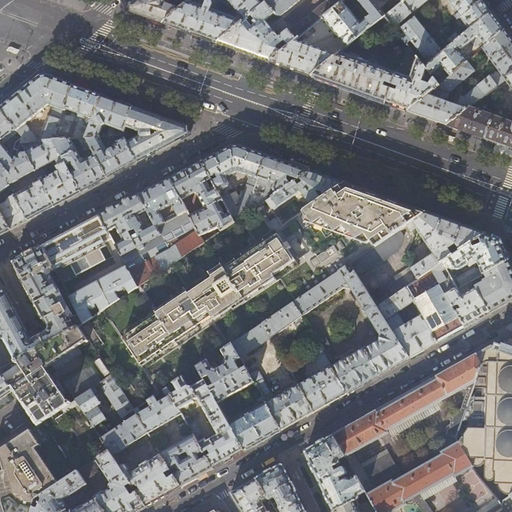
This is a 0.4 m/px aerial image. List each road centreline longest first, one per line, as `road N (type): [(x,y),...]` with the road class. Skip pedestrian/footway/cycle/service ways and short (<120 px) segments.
road 1 (residential): [(511,315),(216,483)]
road 2 (residential): [(0,251),(228,130),(246,99)]
road 3 (secondary): [(511,194),(246,99)]
road 4 (secondary): [(246,99),(69,35)]
